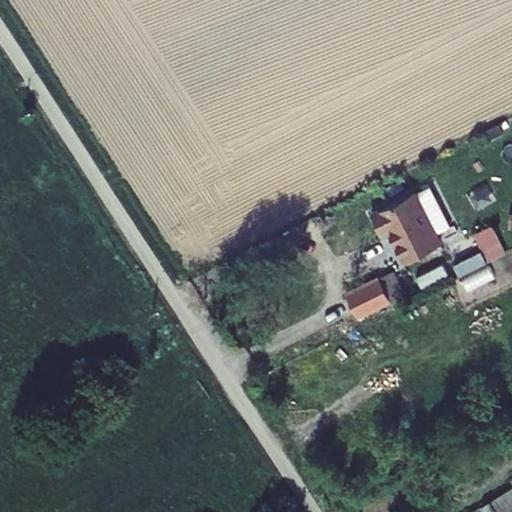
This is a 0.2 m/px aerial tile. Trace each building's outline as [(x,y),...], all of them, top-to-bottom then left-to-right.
[(415,192),(380,209),(413,257),(441,243),(431,224),(444,217),(431,191),(417,197),(415,192)] [(405,262),(413,257),(380,209),(372,214),(382,234),(389,230),(405,262)] [(496,223),(477,232),(485,249),(458,261),(463,272),(509,251),(496,223)] [(389,272),(379,277),(391,300),(401,295),(389,272)] [(358,317),(391,300),(379,277),(346,293),(358,317)] [(505,511),(511,508),(511,488),(474,511),(505,511)]
